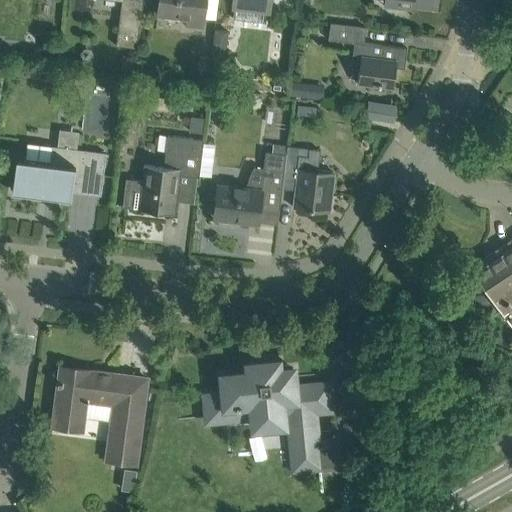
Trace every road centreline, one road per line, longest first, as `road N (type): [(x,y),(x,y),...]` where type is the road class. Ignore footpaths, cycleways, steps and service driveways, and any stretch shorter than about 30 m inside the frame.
road 1 (residential): [(417,160),(364,253),(342,277),(307,292),(223,302),(30,279)]
road 2 (residential): [(30,279),(0,490)]
road 3 (residential): [(417,160),(456,97),(472,0)]
